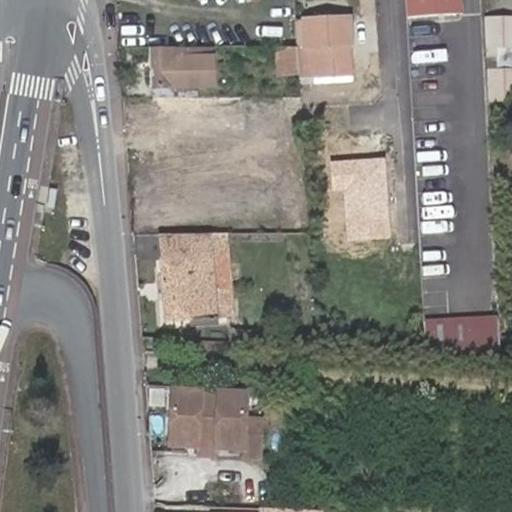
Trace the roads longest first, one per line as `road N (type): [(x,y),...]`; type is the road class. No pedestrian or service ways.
road 1 (residential): [(98,145),(131,511)]
road 2 (primary): [(0,293),(48,2)]
road 3 (residential): [(98,145),(89,17),(48,2)]
road 4 (residential): [(48,2),(98,145)]
